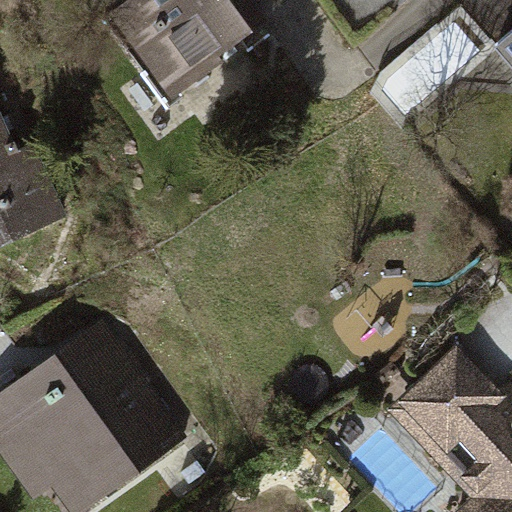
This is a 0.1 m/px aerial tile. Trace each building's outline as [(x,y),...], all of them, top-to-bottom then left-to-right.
[(235,0),(114,0),(99,11),(165,105),(262,38),(235,0)] [(511,42),(499,54),(511,69),(511,42)] [(0,119),(0,248),(63,219),(32,150),(17,156),(0,119)] [(114,319),(0,391),(0,444),(32,493),(59,476),(79,506),(189,436),(114,319)] [(511,511),(511,381),(466,330),(390,398),(480,497),(463,511),(511,511)]
